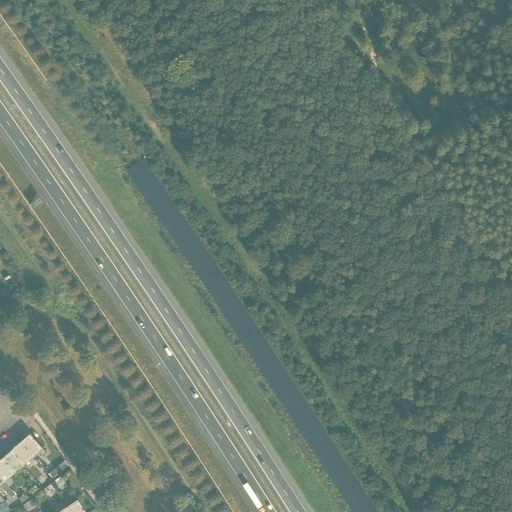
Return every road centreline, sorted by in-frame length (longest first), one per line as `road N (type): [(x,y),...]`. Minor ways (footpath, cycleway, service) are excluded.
road 1 (motorway): [(298,511),(0,69)]
road 2 (motorway): [(0,112),(268,511)]
